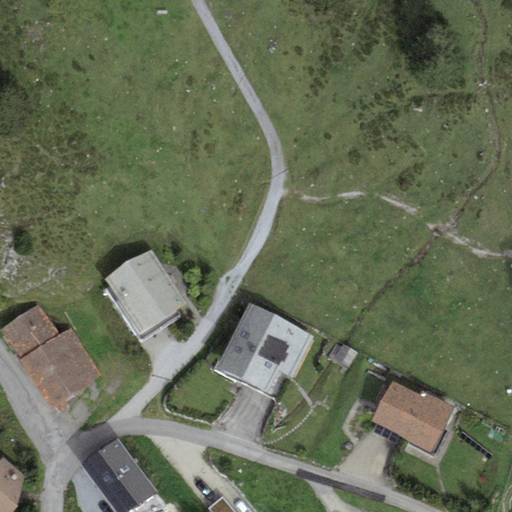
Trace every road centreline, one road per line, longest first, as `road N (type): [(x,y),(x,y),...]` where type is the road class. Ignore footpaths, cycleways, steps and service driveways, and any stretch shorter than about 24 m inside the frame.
road 1 (residential): [(421,511),(238,448),(125,425)]
road 2 (track): [(125,425),(124,417),(188,353),(240,274),(278,190)]
road 3 (track): [(278,190),(277,154),(199,0)]
